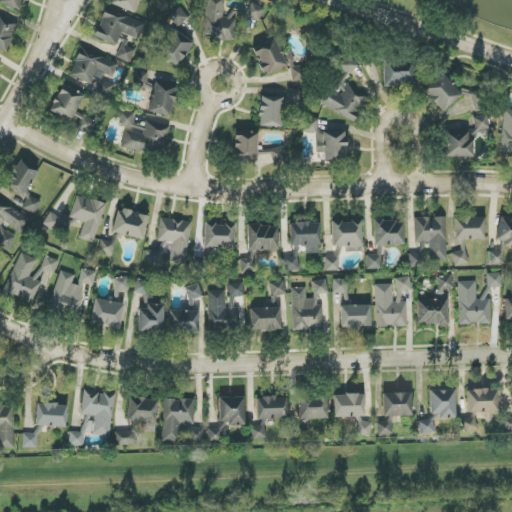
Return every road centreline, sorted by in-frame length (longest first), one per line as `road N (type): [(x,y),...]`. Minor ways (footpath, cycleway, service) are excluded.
road 1 (residential): [(7,123),(117,178),(191,191),(511,188)]
road 2 (residential): [(511,354),(135,366),(49,347),(0,326)]
road 3 (residential): [(212,103),(236,92),(225,69),(201,80),(212,103),(191,191)]
road 4 (secondary): [(333,0),(511,60)]
road 5 (residential): [(417,188),(417,129),(396,115),(383,125),(381,189)]
